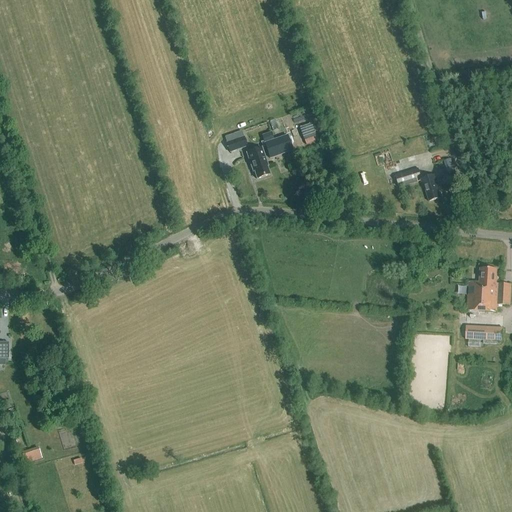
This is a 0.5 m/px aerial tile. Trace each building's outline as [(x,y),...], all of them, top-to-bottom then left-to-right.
[(306,145),(317,141),(315,137),(313,129),(309,130),(310,133),(302,135),(304,141),(306,145)] [(225,139),(230,153),(247,147),(242,133),(225,139)] [(264,144),(269,159),(292,151),(287,136),(264,144)] [(260,149),(245,154),(252,173),(253,173),(256,180),(268,175),(266,168),(267,168),(260,149)] [(450,160),(444,162),(447,173),(454,171),(450,160)] [(399,188),(418,183),(416,176),(420,175),(418,169),(395,176),(399,188)] [(429,202),(440,199),(437,188),(439,188),(435,176),(421,180),(424,189),(425,188),(429,202)] [(509,306),(510,285),(501,284),(496,284),(497,270),(480,269),(479,283),(469,283),(468,311),(496,312),(497,305),(509,306)] [(466,340),(502,342),(502,327),(466,326),(466,340)] [(0,359),(8,359),(8,343),(0,343),(0,359)] [(18,453),(22,465),(42,459),(38,447),(18,453)]
